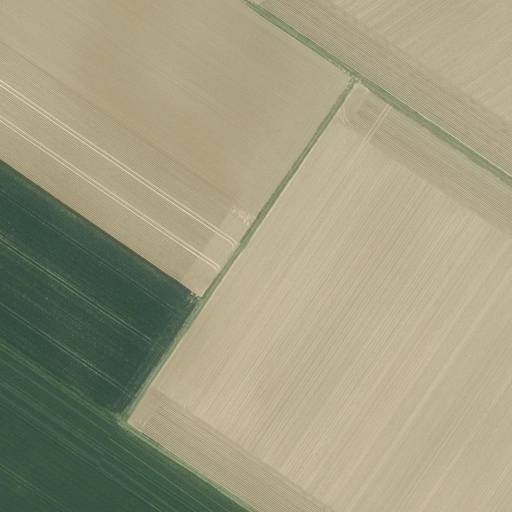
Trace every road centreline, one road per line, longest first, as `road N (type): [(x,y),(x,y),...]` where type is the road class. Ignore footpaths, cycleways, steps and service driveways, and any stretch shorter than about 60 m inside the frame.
road 1 (track): [(357,77),(119,426)]
road 2 (track): [(244,0),(511,183)]
road 3 (track): [(0,345),(247,511)]
